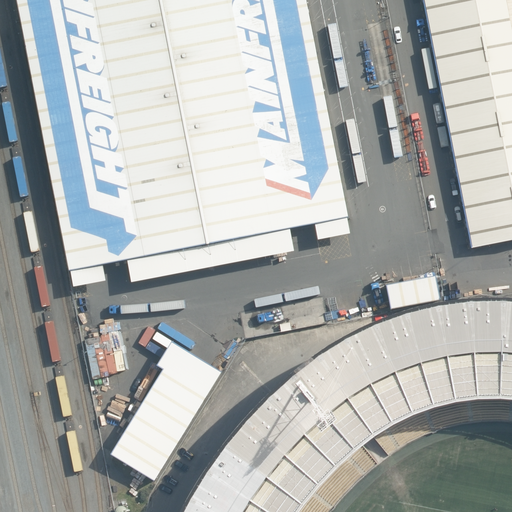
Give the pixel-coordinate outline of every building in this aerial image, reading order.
[(30,0),(85,290),(95,288),(359,238),(314,0),(30,0)] [(511,240),(511,0),(423,0),(470,248),(511,240)] [(392,308),(441,300),(437,276),(388,285),(392,308)] [(270,391),(236,429),(208,467),(188,500),(182,511),(511,511),(511,296),(506,295),(462,297),(415,306),(376,319),(339,337),(301,363),(270,391)] [(223,373),(174,343),(160,366),(166,370),(113,455),(156,482),(223,373)]
